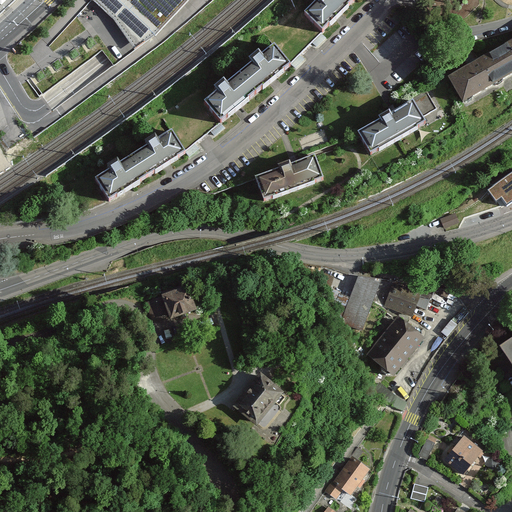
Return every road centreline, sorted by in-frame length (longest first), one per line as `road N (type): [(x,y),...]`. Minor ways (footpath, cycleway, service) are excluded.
road 1 (tertiary): [(511,219),(349,256),(216,228),(177,229),(0,290)]
road 2 (residential): [(0,238),(84,225),(195,174),(266,119),(348,38)]
road 3 (residential): [(0,361),(94,315),(127,320),(151,355),(156,387),(234,487),(237,511)]
road 4 (tertiary): [(381,511),(432,381),(511,289)]
road 5 (residential): [(348,38),(379,73),(412,44),(511,22)]
